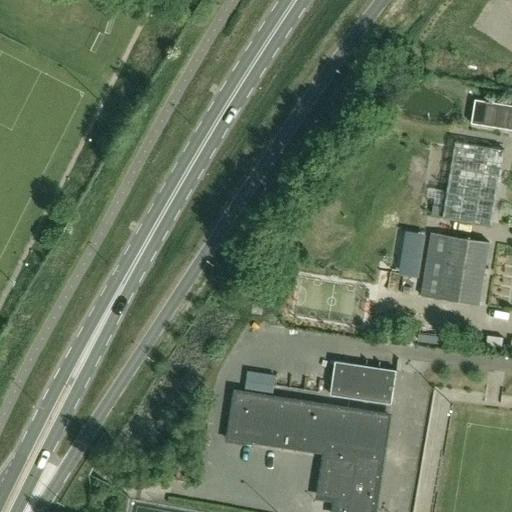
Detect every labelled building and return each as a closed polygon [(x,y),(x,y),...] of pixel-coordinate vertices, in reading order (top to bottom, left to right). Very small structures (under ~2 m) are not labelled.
[(511,105),(475,100),(471,124),(511,130),(511,105)] [(504,149),(456,142),(443,219),(492,227),(504,149)] [(439,300),(450,237),(432,234),(421,297),(439,300)] [(489,243),(450,237),(439,300),(479,306),(489,243)] [(412,287),(404,286),(402,293),(410,295),(412,287)] [(374,321),(375,306),(351,303),(350,318),(374,321)] [(396,371),(335,362),(335,361),(331,361),(330,364),(334,365),(330,395),(391,404),(396,371)] [(374,511),(389,416),(236,393),(229,440),(251,444),(252,440),(326,452),(319,497),(336,500),(333,511),(374,511)]
